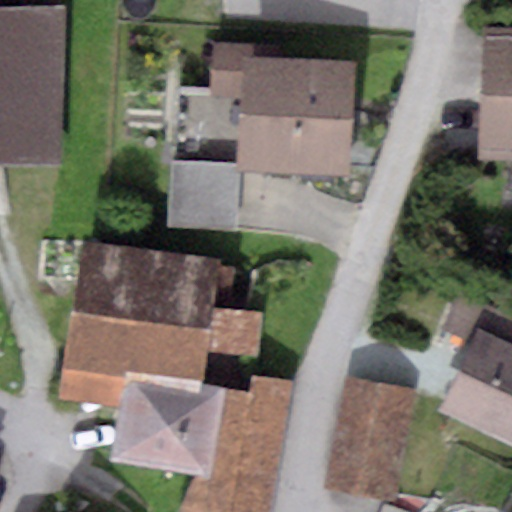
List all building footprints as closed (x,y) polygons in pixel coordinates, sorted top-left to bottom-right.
[(281,11),(281,0),(227,0),(228,11),(281,11)] [(67,12),(0,12),(0,161),(67,162),(67,12)] [(511,46),(478,46),(474,158),(511,159),(511,46)] [(353,62),(198,57),(196,101),(234,102),(231,173),(349,177),(353,62)] [(171,245),(240,246),(241,178),(173,176),(171,245)] [(273,271),(69,239),(44,395),(111,406),(116,376),(198,389),(202,363),(257,372),(273,271)] [(511,347),(476,331),(437,417),(511,451),(511,347)] [(198,389),(116,376),(111,406),(101,463),(190,480),(203,482),(221,395),(198,389)] [(220,381),(221,395),(203,482),(190,480),(184,511),(274,511),(296,390),(220,381)] [(423,401),(350,389),(332,497),(405,509),(423,401)]
